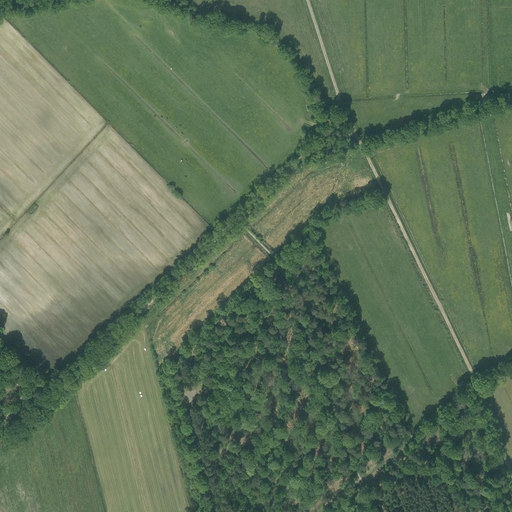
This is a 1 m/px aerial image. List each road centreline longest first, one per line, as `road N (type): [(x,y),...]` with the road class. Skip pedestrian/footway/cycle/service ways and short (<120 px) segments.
road 1 (track): [(46,397),(322,138),(359,141)]
road 2 (track): [(215,511),(177,363),(277,261)]
road 3 (track): [(474,384),(359,141)]
road 4 (track): [(359,141),(308,0)]
